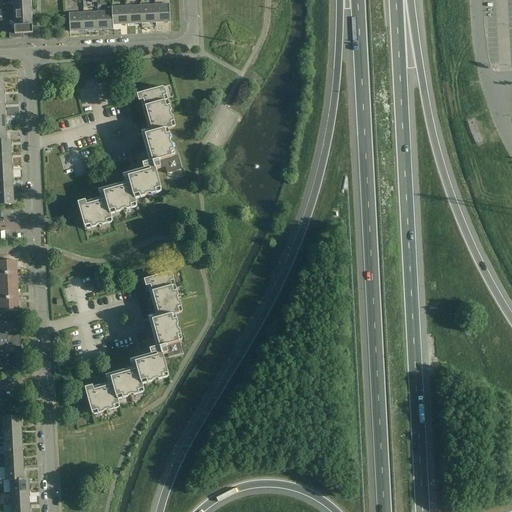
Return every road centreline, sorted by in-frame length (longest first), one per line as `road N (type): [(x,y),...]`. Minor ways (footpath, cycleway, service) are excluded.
road 1 (motorway): [(339,0),(326,149),(298,243),(188,439),(159,511)]
road 2 (motorway): [(357,0),(383,511)]
road 3 (motorway): [(421,511),(395,0)]
road 4 (motorway): [(511,317),(464,231),(443,173),(403,0)]
road 5 (residential): [(27,53),(182,46),(193,34),(192,0)]
road 6 (residential): [(37,224),(27,53)]
road 7 (residential): [(45,383),(37,224)]
road 8 (residential): [(511,148),(478,46),(476,0)]
road 9 (motorway): [(199,511),(255,483),(305,490),(337,511)]
road 10 (residential): [(52,511),(45,383)]
